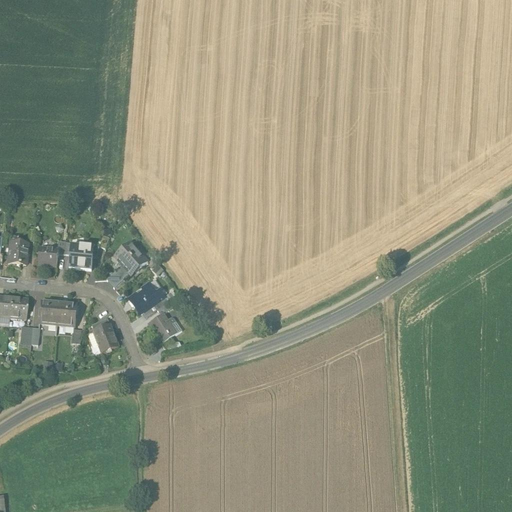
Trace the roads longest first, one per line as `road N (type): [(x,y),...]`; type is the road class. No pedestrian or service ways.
road 1 (tertiary): [(511,203),(312,326),(219,360),(140,377)]
road 2 (track): [(399,511),(387,286)]
road 3 (residential): [(140,377),(117,309),(97,295),(0,282)]
road 4 (tertiary): [(140,377),(29,413),(0,431)]
road 5 (track): [(140,377),(142,511)]
